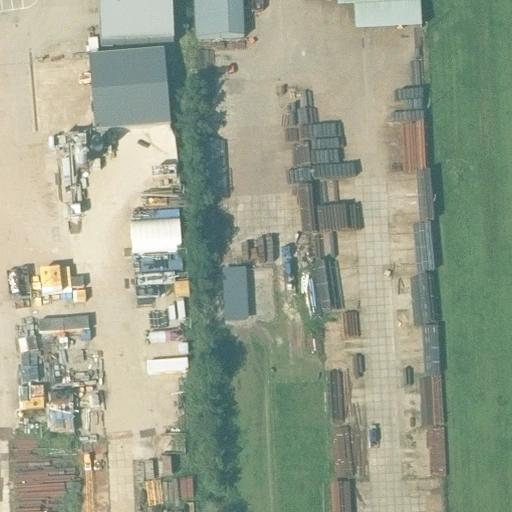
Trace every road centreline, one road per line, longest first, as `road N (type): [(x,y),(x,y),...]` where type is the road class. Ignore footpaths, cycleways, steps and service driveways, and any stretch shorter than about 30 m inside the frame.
road 1 (unknown): [(0,343),(2,511)]
road 2 (unknown): [(27,8),(0,162)]
